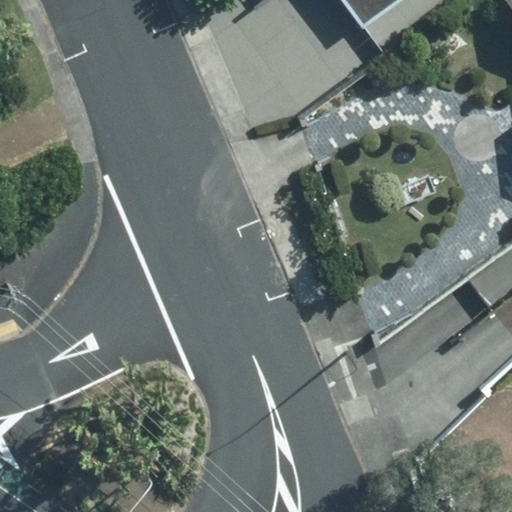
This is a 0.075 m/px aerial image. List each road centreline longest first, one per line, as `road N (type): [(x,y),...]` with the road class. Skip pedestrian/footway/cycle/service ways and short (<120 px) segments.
road 1 (primary): [(0,376),(25,371),(127,311),(156,279),(192,212)]
road 2 (residential): [(224,283),(281,351),(328,487),(329,511)]
road 3 (residential): [(102,0),(192,212)]
road 4 (residential): [(229,511),(237,490),(224,283)]
